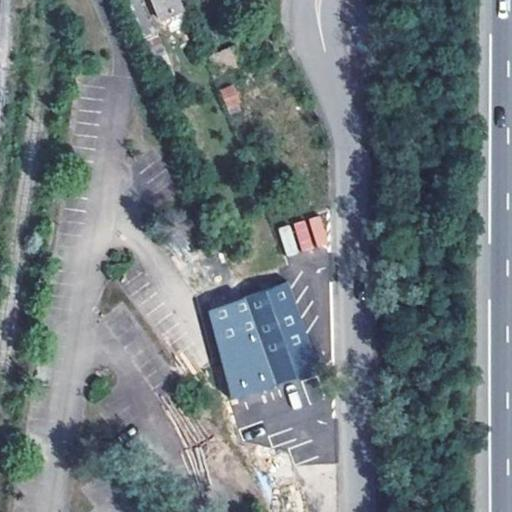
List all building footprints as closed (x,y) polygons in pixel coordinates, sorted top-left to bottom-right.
[(122,0),(149,61),(164,54),(141,0),(122,0)] [(150,0),(160,22),(182,13),(176,0),(150,0)] [(149,61),(159,83),(174,76),(164,54),(149,61)] [(226,107),(240,102),(232,85),(219,90),(226,107)] [(287,257),(330,244),(321,215),(278,227),(287,257)] [(270,382),(271,386),(319,368),(287,281),(239,298),(270,382)]
